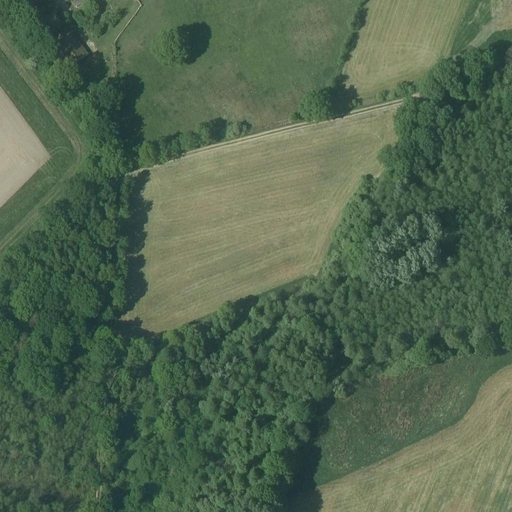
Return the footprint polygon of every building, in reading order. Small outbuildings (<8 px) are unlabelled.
[(9,0),(19,12),(25,8),(31,14),(46,4),(43,0),(9,0)] [(132,1),(121,14),(128,20),(139,7),(132,1)] [(46,42),(33,24),(24,30),(37,48),(46,42)] [(45,47),(66,74),(73,68),(87,57),(67,31),(45,47)] [(71,93),(81,107),(86,104),(85,101),(91,97),(76,75),(73,77),(75,80),(74,81),(75,84),(73,86),(76,90),(71,93)]
